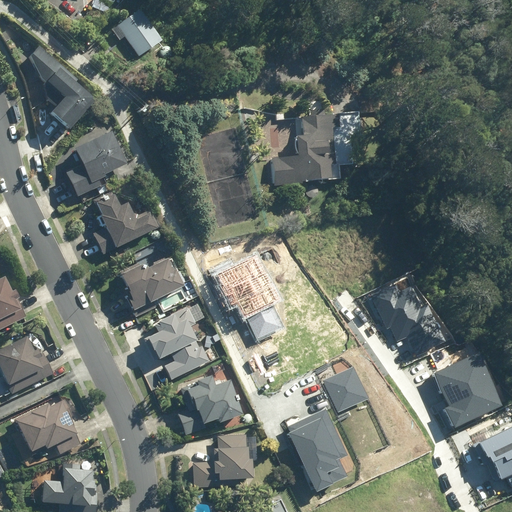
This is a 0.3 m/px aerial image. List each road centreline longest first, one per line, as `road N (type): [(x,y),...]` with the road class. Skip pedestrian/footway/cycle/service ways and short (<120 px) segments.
road 1 (tertiary): [(0,128),(24,207),(127,420),(143,511)]
road 2 (residential): [(468,511),(438,446),(339,300)]
